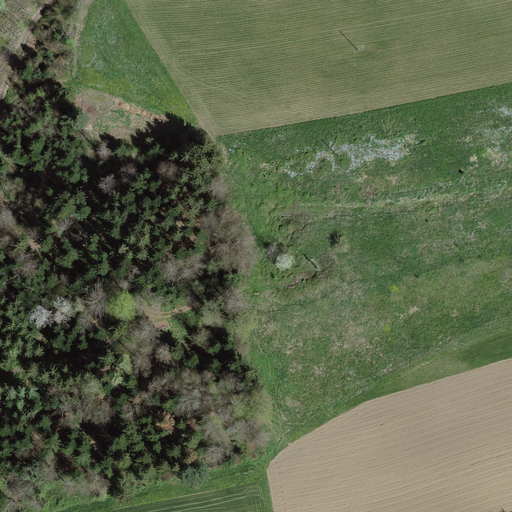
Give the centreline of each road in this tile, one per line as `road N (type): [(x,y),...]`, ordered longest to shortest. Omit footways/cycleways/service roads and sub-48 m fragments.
road 1 (track): [(0,229),(159,313),(246,288)]
road 2 (track): [(0,376),(97,349),(159,313)]
road 3 (track): [(0,113),(34,30),(74,0)]
